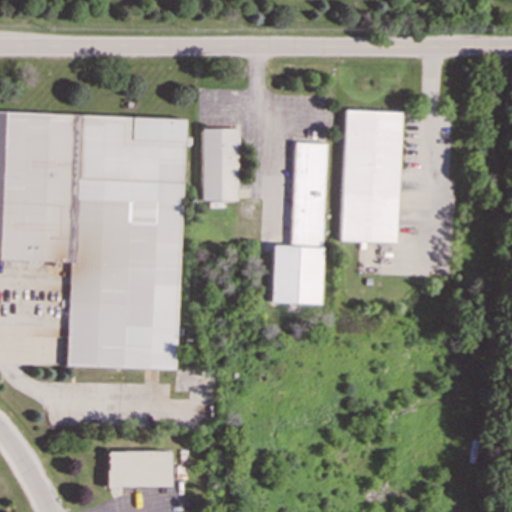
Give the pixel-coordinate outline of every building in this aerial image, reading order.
[(338,241),(394,243),(398,111),(342,109),(338,241)] [(181,118),(0,111),(0,258),(68,261),(64,365),(173,369),(181,118)] [(199,200),(236,200),(235,128),(199,128),(199,200)] [(323,142),(292,141),(289,245),(270,245),(268,302),(318,303),(323,142)] [(168,450),(104,451),(105,486),(168,485),(168,450)]
